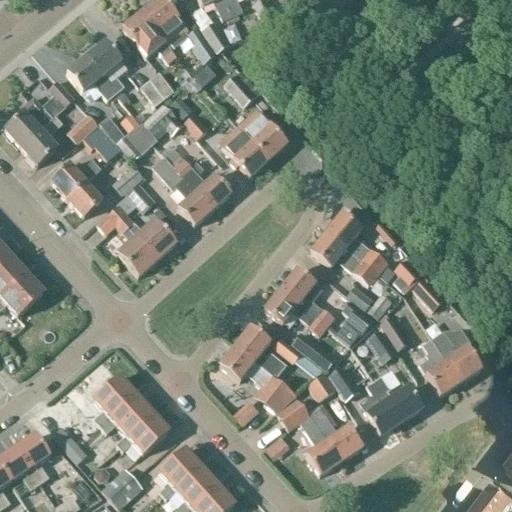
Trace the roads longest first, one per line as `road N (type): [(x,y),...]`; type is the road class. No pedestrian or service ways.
road 1 (residential): [(173,389),(312,215),(312,194),(293,179),(267,191),(116,325)]
road 2 (residential): [(441,511),(502,428),(481,405),(311,511)]
road 3 (residential): [(116,325),(0,192)]
road 4 (residential): [(286,511),(173,389)]
road 5 (residential): [(0,418),(116,325)]
